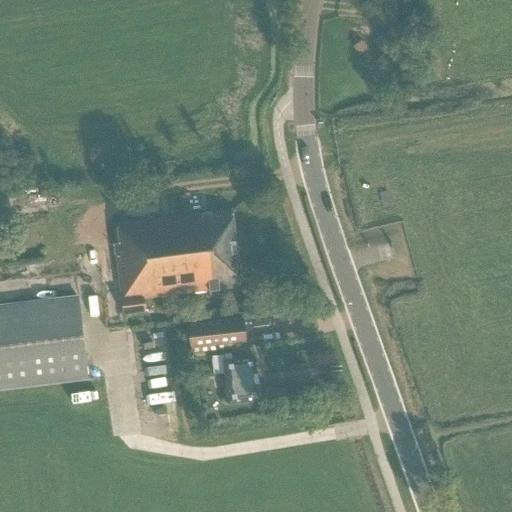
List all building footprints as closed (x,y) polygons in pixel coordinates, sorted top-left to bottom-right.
[(5,211),(40,210),(39,189),(4,191),(5,211)] [(143,299),(241,287),(232,211),(117,225),(119,244),(114,245),(122,302),(123,315),(145,312),(143,299)] [(77,298),(0,306),(0,390),(87,380),(77,298)] [(243,319),(187,325),(190,354),(246,347),(243,319)] [(215,376),(224,375),(228,406),(260,402),(255,358),(224,362),(223,356),(213,357),(215,376)]
